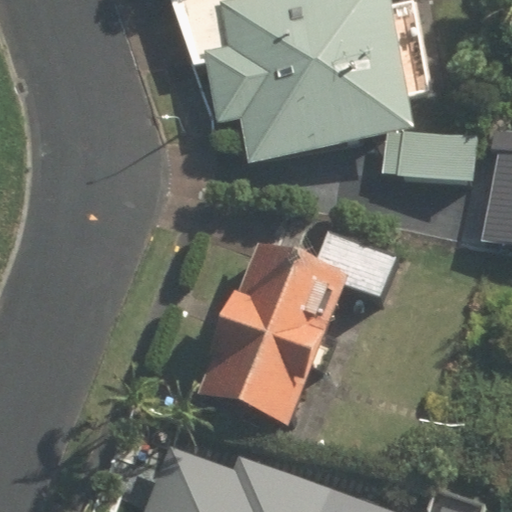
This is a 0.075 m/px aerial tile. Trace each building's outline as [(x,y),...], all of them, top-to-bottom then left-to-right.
[(274,0),(273,0),(172,0),(197,71),(211,68),(209,57),(230,52),(221,10),(274,0)] [(391,0),(275,0),(222,10),(230,53),(210,57),(224,132),(245,128),(255,177),(390,150),(385,180),(478,195),(486,146),(418,135),(391,0)] [(511,166),(508,166),(493,239),(511,242),(511,166)] [(329,243),(276,220),(195,401),(292,444),(356,300),(385,313),(406,266),(334,234),(329,243)] [(361,511),(248,465),(242,479),(173,450),(147,511),(361,511)]
